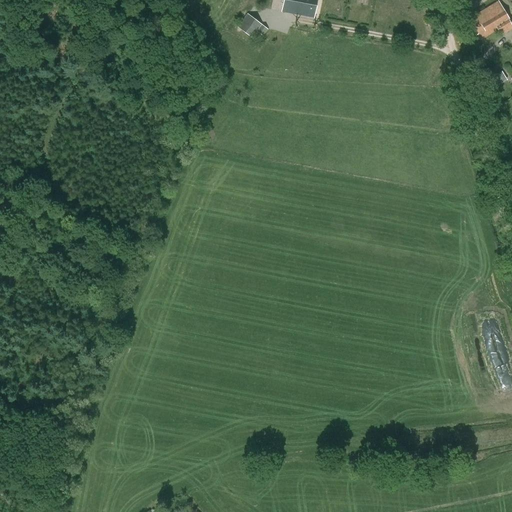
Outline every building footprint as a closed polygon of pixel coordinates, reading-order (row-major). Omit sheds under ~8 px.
[(283,0),(282,11),(314,18),(317,0),(283,0)] [(469,20),(481,39),(498,29),(501,35),(511,28),(511,26),(509,22),(510,22),(498,2),(469,20)] [(238,27),(253,38),(257,32),(263,35),(268,28),(248,14),(238,27)] [(205,43),(196,51),(218,75),(227,66),(205,43)] [(485,81),(490,89),(506,79),(502,71),(485,81)]
